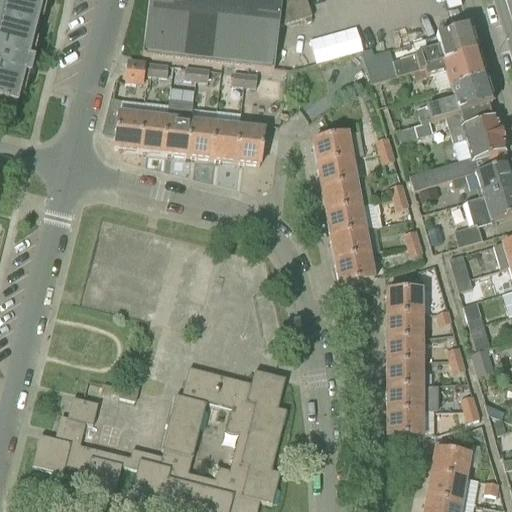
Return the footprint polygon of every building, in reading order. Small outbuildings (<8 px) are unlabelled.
[(3,1),(0,13),(0,24),(34,33),(39,12),(42,4),(47,4),(48,0),(1,0),(2,1),(3,1)] [(311,21),(304,0),(148,0),(142,59),(272,75),(278,30),(311,21)] [(0,104),(4,106),(3,109),(7,109),(8,107),(15,109),(23,78),(29,79),(30,75),(31,70),(32,66),(26,64),(34,33),(0,24),(0,104)] [(373,60),(372,60),(380,86),(413,76),(423,73),(476,57),(468,31),(424,44),(427,56),(415,59),(392,66),(389,55),(373,60)] [(371,53),(360,56),(371,89),(380,86),(372,60),(373,60),(371,53)] [(423,73),(425,81),(426,82),(445,76),(450,93),(484,83),(476,57),(423,73)] [(144,67),(130,66),(128,66),(125,88),(141,90),(142,80),(144,67)] [(144,67),(142,80),(154,81),(156,69),(144,67)] [(156,69),(154,81),(167,83),(169,70),(156,69)] [(183,85),(195,86),(197,73),(185,72),(183,85)] [(209,74),(197,73),(195,86),(207,87),(209,74)] [(423,73),(413,76),(416,84),(425,81),(423,73)] [(232,91),(243,92),(245,79),(233,77),(232,91)] [(257,80),(245,79),(243,92),(256,93),(257,80)] [(259,80),(257,98),(279,100),(281,83),(259,80)] [(429,127),(445,122),(446,122),(491,108),(484,83),(450,93),(453,103),(417,114),(421,129),(429,127)] [(257,99),(256,109),(279,111),(280,102),(257,99)] [(110,103),(101,138),(115,142),(114,153),(138,156),(143,120),(118,117),(121,105),(110,103)] [(446,122),(454,151),(458,165),(458,166),(471,163),(472,166),(505,155),(491,108),(446,122)] [(187,161),(192,114),(168,111),(167,122),(163,158),(187,161)] [(192,114),(187,161),(210,164),(215,128),(216,116),(192,114)] [(143,120),(138,156),(163,158),(167,122),(143,120)] [(421,129),(396,136),(400,147),(432,137),(429,127),(421,129)] [(215,128),(210,164),(235,167),(239,131),(215,128)] [(239,131),(235,167),(259,170),(263,134),(239,131)] [(359,137),(312,145),(316,169),(351,163),(362,161),(363,161),(363,160),(359,137)] [(379,158),(391,154),(387,143),(375,146),(379,158)] [(394,165),(391,154),(379,158),(382,169),(394,165)] [(458,166),(434,174),(438,189),(452,184),(464,181),(465,181),(477,177),(509,167),(505,155),(472,166),(471,163),(458,166)] [(351,163),(316,169),(321,193),(356,187),(351,163)] [(484,202),(511,193),(511,177),(509,167),(477,177),(484,202)] [(464,181),(452,184),(455,193),(466,190),(464,181)] [(325,217),(373,208),(368,184),(366,184),(367,185),(356,187),(321,193),(325,217)] [(392,204),(405,200),(402,189),(389,193),(392,204)] [(438,202),(435,192),(418,198),(421,208),(430,205),(438,202)] [(468,232),(453,236),(458,252),(481,246),(478,233),(490,229),(490,226),(511,220),(511,193),(484,202),(461,209),(468,232)] [(408,211),(405,200),(392,204),(396,215),(408,211)] [(373,208),(325,217),(329,241),(365,235),(365,233),(381,230),(377,208),(373,208)] [(369,259),(369,258),(365,235),(329,241),(334,265),(369,259)] [(415,236),(402,240),(406,251),(418,247),(415,236)] [(165,239),(137,386),(155,390),(184,242),(165,239)] [(500,274),(509,272),(509,273),(511,271),(511,245),(493,251),(500,274)] [(422,259),(418,247),(406,251),(409,262),(422,259)] [(199,307),(212,257),(196,253),(183,302),(199,307)] [(338,289),(374,283),(369,259),(334,265),(338,289)] [(464,267),(450,271),(456,289),(470,285),(464,267)] [(386,295),(386,300),(386,320),(422,319),(422,295),(422,285),(407,285),(407,295),(386,295)] [(470,285),(456,289),(458,296),(472,292),(470,285)] [(183,331),(196,333),(199,314),(186,312),(183,331)] [(451,327),(448,315),(436,319),(439,331),(451,327)] [(386,320),(386,328),(386,343),(422,343),(422,319),(386,320)] [(481,322),(466,326),(469,336),(483,331),(481,322)] [(483,331),(469,336),(476,358),(486,355),(486,354),(489,353),(483,331)] [(386,343),(386,352),(386,368),(422,368),(422,343),(386,343)] [(459,352),(446,356),(448,364),(461,361),(459,352)] [(493,377),(486,355),(476,358),(471,359),(477,382),(493,377)] [(465,375),(461,361),(448,364),(452,379),(465,375)] [(386,368),(386,376),(386,392),(422,392),(422,368),(386,368)] [(280,478),(271,475),(286,416),(278,413),(285,383),(274,381),(254,376),(250,388),(188,372),(181,401),(175,400),(161,454),(163,455),(161,461),(141,456),(137,474),(131,496),(161,503),(158,511),(258,511),(260,506),(272,509),(280,478)] [(138,394),(131,392),(122,390),(119,402),(135,406),(138,394)] [(386,392),(386,401),(386,417),(422,416),(422,392),(386,392)] [(473,401),(459,405),(463,416),(476,412),(473,401)] [(39,440),(31,471),(63,479),(64,473),(86,479),(82,493),(114,501),(121,470),(137,474),(141,456),(132,454),(129,462),(79,450),(85,428),(92,429),(98,409),(83,405),(82,405),(72,402),(66,425),(65,425),(64,425),(63,425),(62,425),(62,426),(61,426),(60,426),(60,427),(59,428),(59,429),(59,430),(58,430),(58,431),(58,432),(58,433),(59,433),(59,434),(59,435),(60,435),(60,436),(61,436),(61,437),(62,437),(63,437),(63,438),(64,438),(67,438),(65,447),(39,440)] [(504,416),(484,409),(487,418),(488,419),(501,424),(504,416)] [(476,412),(463,416),(463,417),(466,427),(478,424),(479,423),(476,412)] [(386,417),(386,441),(422,441),(422,416),(386,417)] [(506,438),(502,424),(494,427),(497,440),(506,438)] [(434,453),(430,477),(465,484),(469,459),(471,450),(457,447),(456,457),(434,453)] [(511,473),(511,463),(503,466),(506,475),(511,473)] [(430,477),(426,501),(461,508),(465,484),(430,477)] [(485,487),(483,499),(495,501),(498,489),(485,487)] [(460,511),(461,508),(426,501),(423,511),(460,511)]
